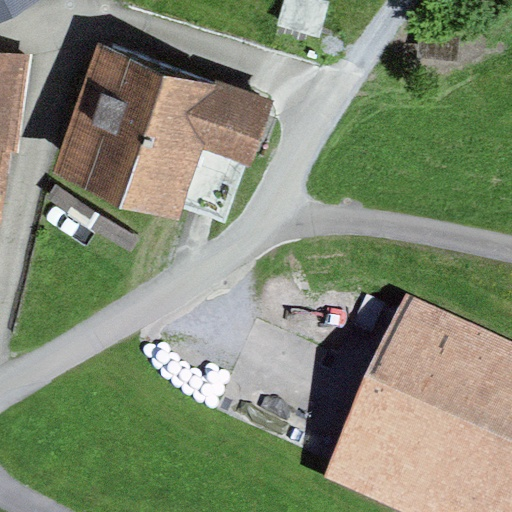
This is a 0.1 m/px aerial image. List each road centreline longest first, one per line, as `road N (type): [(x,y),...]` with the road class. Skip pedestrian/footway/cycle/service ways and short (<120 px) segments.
road 1 (track): [(0,397),(253,236),(404,0)]
road 2 (track): [(75,0),(0,310)]
road 3 (track): [(338,93),(199,37),(77,0)]
road 4 (track): [(511,251),(440,232),(266,220)]
